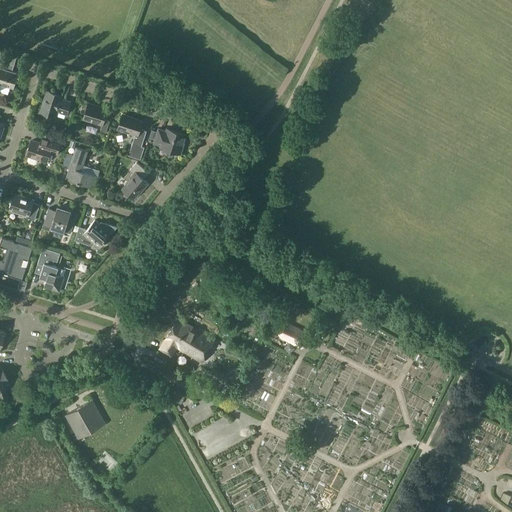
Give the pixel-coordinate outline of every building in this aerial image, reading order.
[(0,83),(14,88),(18,73),(10,70),(12,64),(3,61),(6,54),(0,52),(0,83)] [(63,95),(47,90),(40,112),(56,116),(57,111),(67,114),(71,101),(62,98),(63,95)] [(98,105),(88,102),(83,119),(102,125),(100,131),(106,133),(110,121),(104,119),(107,110),(97,106),(98,105)] [(132,116),(122,114),(117,129),(135,135),(128,155),(140,159),(144,147),(142,146),(147,131),(140,129),(143,121),(131,117),(132,116)] [(149,137),(155,139),(154,143),(161,145),(161,147),(166,149),(167,155),(172,156),(175,152),(181,154),(187,134),(175,131),(174,133),(158,128),(157,132),(152,130),(149,137)] [(42,136),(40,142),(31,140),(26,155),(29,156),(27,160),(29,163),(34,165),(37,163),(38,159),(47,162),(50,152),(57,154),(61,142),(42,136)] [(69,169),(66,179),(94,187),(97,176),(85,172),(82,168),(88,151),(76,147),(74,155),(67,153),(62,166),(69,169)] [(144,179),(149,173),(137,162),(130,170),(134,174),(122,189),(134,199),(148,182),(144,179)] [(35,220),(39,207),(32,205),(34,199),(14,193),(9,210),(26,215),(26,217),(35,220)] [(49,208),(44,225),(65,231),(71,233),(76,216),(70,214),(71,212),(57,207),(56,210),(49,208)] [(87,229),(79,226),(75,240),(93,246),(94,244),(99,248),(117,227),(104,223),(102,225),(95,219),(87,229)] [(14,242),(2,238),(0,243),(0,246),(7,249),(4,261),(0,259),(0,272),(4,274),(4,273),(8,274),(8,275),(22,280),(26,268),(21,267),(23,259),(28,261),(32,247),(18,243),(18,244),(14,243),(14,242)] [(43,247),(38,263),(43,265),(40,277),(47,279),(44,286),(51,288),(59,291),(60,288),(64,276),(63,276),(66,269),(59,267),(59,266),(53,265),(55,260),(58,261),(61,252),(43,247)] [(178,318),(160,349),(172,356),(177,347),(202,362),(215,339),(178,318)] [(280,337),(302,348),(307,345),(309,341),(309,335),(288,324),(282,325),(279,331),(280,337)] [(244,375),(238,371),(232,381),(238,385),(244,375)] [(0,396),(10,391),(7,386),(10,384),(4,374),(0,376),(0,396)] [(226,382),(221,391),(228,395),(233,386),(226,382)] [(181,404),(185,396),(177,392),(173,400),(181,404)] [(93,400),(66,415),(79,438),(106,423),(93,400)]
